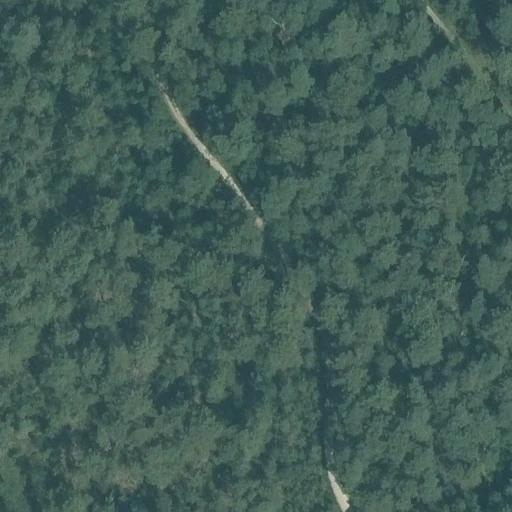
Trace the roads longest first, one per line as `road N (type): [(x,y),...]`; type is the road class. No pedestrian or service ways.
road 1 (track): [(351,511),(327,412),(321,319),(307,265),(192,134),(146,0)]
road 2 (track): [(511,115),(419,0)]
